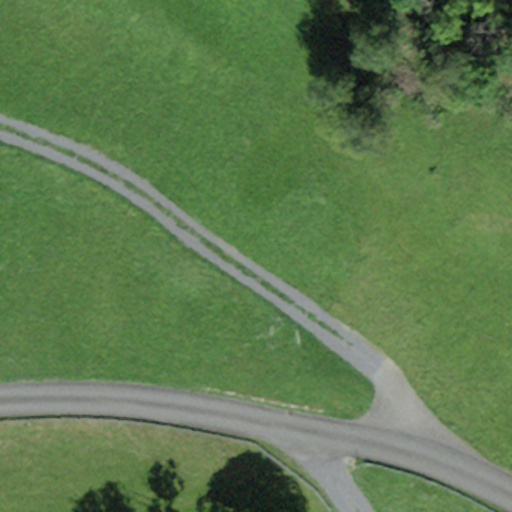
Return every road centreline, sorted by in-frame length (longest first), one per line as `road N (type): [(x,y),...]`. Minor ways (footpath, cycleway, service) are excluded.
road 1 (track): [(0,128),(84,160),(372,363),(396,400),(402,450)]
road 2 (unclassified): [(0,402),(104,400),(210,413),(402,450),(511,495)]
